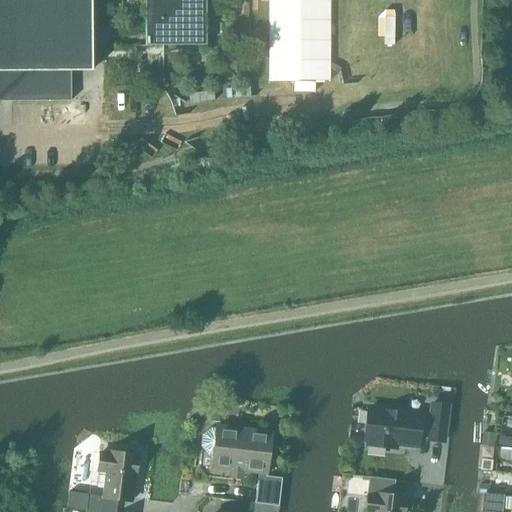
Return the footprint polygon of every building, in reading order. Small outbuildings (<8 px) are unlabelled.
[(0,0),(0,101),(1,102),(1,97),(11,97),(11,102),(71,101),(70,71),(91,71),(90,0),(0,0)] [(144,0),(145,46),(205,45),(204,0),(144,0)] [(442,442),(446,406),(431,404),(429,417),(419,416),(419,415),(368,409),(364,441),(366,441),(366,445),(384,447),(384,443),(415,447),(416,438),(426,439),(426,440),(442,442)] [(202,434),(201,446),(208,455),(213,455),(211,466),(231,468),(231,471),(239,472),(240,469),(257,471),(253,503),(277,506),(281,478),(263,476),(264,468),(266,468),(269,437),(243,434),(244,431),(216,428),(211,427),(202,434)] [(498,446),(511,447),(511,437),(499,436),(498,446)] [(85,510),(102,511),(115,511),(116,499),(131,501),(137,456),(108,452),(108,454),(100,453),(98,471),(106,472),(103,490),(88,488),(85,510)] [(402,511),(404,498),(394,496),(396,481),(370,478),(367,495),(365,511),(402,511)] [(500,511),(502,496),(484,494),(481,511),(500,511)]
